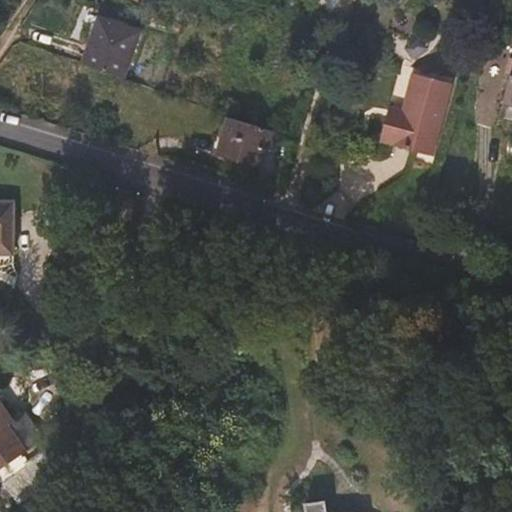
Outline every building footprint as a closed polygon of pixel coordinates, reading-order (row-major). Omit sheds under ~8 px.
[(503,11),(489,7),(485,21),(499,25),(503,11)] [(140,32),(100,18),(91,41),(83,64),(124,78),(140,32)] [(453,84),(413,73),(403,110),(391,107),(382,141),(408,148),(434,155),(453,84)] [(270,130),(230,116),(219,153),(240,160),(262,167),(273,131),(270,130)] [(0,254),(14,254),(14,202),(0,201),(0,254)] [(0,470),(45,439),(25,411),(14,420),(0,399),(0,470)] [(30,467),(4,482),(17,503),(42,488),(30,467)] [(326,511),(325,500),(305,503),(306,511),(326,511)]
